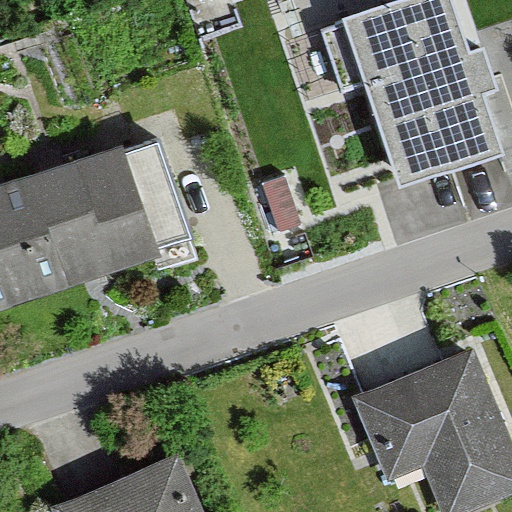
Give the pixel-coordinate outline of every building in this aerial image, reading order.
[(226,35),(213,0),(188,0),(181,2),(196,45),(226,35)] [(453,0),(404,0),(315,28),(338,103),(373,92),(401,184),(501,153),(453,0)] [(127,150),(124,141),(0,182),(0,310),(164,256),(161,248),(193,237),(160,139),(127,150)] [(390,480),(427,466),(445,511),(453,511),(511,489),(511,436),(477,348),(357,395),(390,480)] [(51,511),(202,511),(182,459),(51,510),(51,511)]
